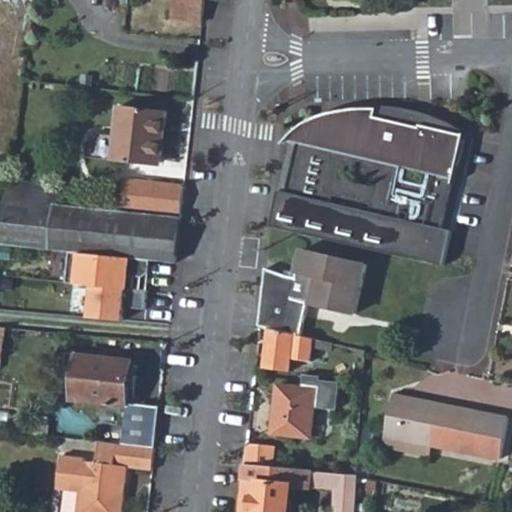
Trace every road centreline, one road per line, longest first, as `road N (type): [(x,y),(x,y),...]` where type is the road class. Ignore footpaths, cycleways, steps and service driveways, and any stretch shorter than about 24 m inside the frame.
road 1 (residential): [(240,99),(194,511)]
road 2 (residential): [(456,328),(483,304),(511,150)]
road 3 (residential): [(473,54),(299,58)]
